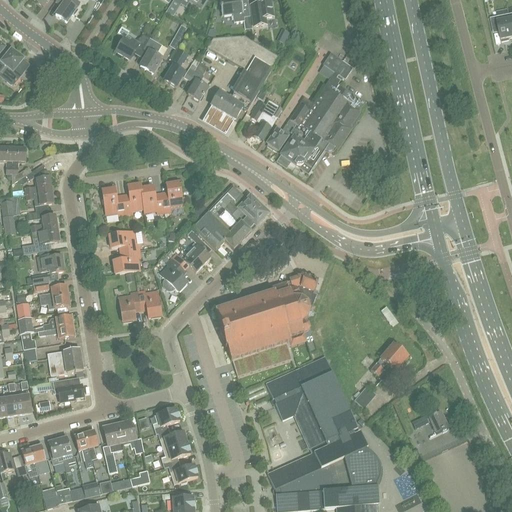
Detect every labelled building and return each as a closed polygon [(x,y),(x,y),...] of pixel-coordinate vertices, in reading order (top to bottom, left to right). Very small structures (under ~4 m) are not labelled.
[(33,0),(43,8),(49,0),(33,0)] [(72,0),(57,0),(56,3),(62,7),(55,17),(67,24),(80,5),(72,0)] [(186,0),(190,2),(200,9),(206,0),(186,0)] [(252,29),(250,18),(247,0),(246,0),(241,1),(240,0),(223,0),(219,1),(222,17),(232,15),(234,24),(244,22),(245,30),(252,29)] [(255,0),(256,5),(250,6),(254,28),(266,26),(265,19),(273,18),(270,0),(255,0)] [(509,40),(511,39),(511,32),(508,16),(490,19),(493,32),(499,31),(501,41),(502,43),(509,41),(509,40)] [(209,31),(208,37),(216,39),(216,31),(209,31)] [(285,46),(290,35),(282,31),(277,42),(285,46)] [(183,36),(178,33),(170,46),(176,49),(181,40),(183,36)] [(143,52),(149,41),(143,37),(134,45),(125,39),(116,54),(130,62),(137,49),(143,52)] [(210,108),(211,108),(234,122),(242,108),(247,112),(268,77),(279,59),(244,39),(212,41),(207,50),(246,74),(230,101),(219,94),(210,108)] [(167,51),(161,48),(149,41),(143,52),(148,55),(140,69),(153,76),(161,61),(167,51)] [(16,83),(20,79),(30,66),(11,52),(10,53),(8,51),(0,61),(0,75),(6,81),(13,87),(16,83)] [(171,67),(168,73),(169,74),(164,82),(175,89),(184,74),(178,71),(186,57),(177,51),(169,66),(171,67)] [(323,66),(334,74),(342,63),(331,55),(323,66)] [(343,63),(342,63),(334,74),(345,82),(353,70),(346,65),(343,63)] [(184,79),(188,82),(194,73),(197,68),(192,65),(184,79)] [(194,73),(188,82),(193,85),(187,96),(199,103),(202,97),(203,98),(208,89),(199,84),(203,78),(194,73)] [(295,127),(289,136),(293,138),(276,163),(284,168),(286,165),(288,167),(291,164),(296,167),(297,168),(298,168),(299,168),(300,168),(301,168),(302,167),(303,166),(303,165),(311,171),(324,152),(327,154),(333,153),(335,150),(337,151),(352,130),(349,128),(365,104),(337,85),(339,82),(332,77),(309,112),(297,128),(295,127)] [(279,108),(269,102),(266,107),(259,103),(257,108),(255,107),(251,113),(252,114),(249,119),(261,126),(253,138),(255,139),(255,140),(258,142),(259,142),(262,143),(282,111),(278,109),(279,108)] [(272,152),(273,150),(277,153),(289,136),(295,127),(297,128),(309,112),(300,106),(289,122),(280,134),(276,131),(266,146),(267,146),(266,148),(272,152)] [(12,186),(13,163),(13,150),(0,149),(0,164),(6,165),(6,176),(12,176),(12,186)] [(12,186),(25,178),(32,174),(29,169),(18,176),(18,165),(25,166),(25,163),(26,163),(26,150),(13,150),(13,163),(12,186)] [(38,177),(35,172),(32,174),(25,178),(28,183),(38,177)] [(48,173),(40,174),(41,181),(35,182),(36,188),(24,190),(25,196),(38,194),(51,192),(49,179),(48,173)] [(168,197),(162,198),(164,214),(172,213),(171,211),(183,210),(179,183),(166,185),(168,197)] [(144,212),(141,189),(140,185),(128,187),(129,199),(123,200),(125,216),(133,215),(133,213),(144,212)] [(158,215),(164,214),(162,198),(155,199),(153,187),(141,189),(144,212),(145,214),(157,212),(158,215)] [(226,194),(208,212),(230,233),(240,223),(241,224),(245,221),(253,213),(260,207),(250,198),(243,205),(240,208),(236,205),(239,202),(243,198),(233,187),(226,194)] [(118,216),(118,217),(125,216),(123,200),(117,201),(115,189),(102,191),(106,218),(118,216)] [(51,192),(38,194),(25,196),(26,202),(33,201),(34,209),(39,208),(53,205),(51,192)] [(12,203),(1,204),(3,218),(14,217),(12,203)] [(207,210),(202,205),(194,213),(199,218),(207,210)] [(230,233),(208,212),(193,228),(192,229),(193,230),(216,252),(225,243),(233,251),(268,215),(260,207),(253,213),(245,221),(241,224),(240,223),(230,233)] [(28,223),(40,221),(39,213),(27,215),(28,223)] [(30,228),(31,234),(57,230),(55,217),(41,219),(42,226),(30,228)] [(13,218),(3,219),(5,238),(16,236),(13,218)] [(57,230),(31,234),(32,240),(37,240),(38,247),(59,244),(57,230)] [(194,250),(189,254),(202,267),(210,259),(201,249),(205,245),(192,232),(187,236),(195,244),(191,248),(194,250)] [(123,247),(124,254),(140,252),(139,244),(137,245),(135,233),(109,237),(111,249),(123,247)] [(139,260),(141,260),(140,252),(124,254),(125,261),(114,262),(115,275),(141,271),(139,260)] [(171,260),(185,273),(189,269),(195,275),(202,267),(189,254),(185,258),(182,255),(179,258),(176,255),(171,260)] [(39,274),(50,272),(50,276),(64,274),(61,258),(51,260),(51,258),(46,258),(46,257),(36,259),(39,274)] [(171,260),(166,265),(168,267),(160,275),(165,281),(163,283),(163,285),(163,287),(163,289),(165,291),(167,292),(168,293),(171,293),(173,292),(175,291),(178,293),(187,284),(181,278),(185,274),(185,273),(171,260)] [(34,286),(50,283),(48,276),(33,278),(34,286)] [(238,379),(292,361),(293,361),(289,348),(291,348),(291,347),(292,348),(298,346),(298,347),(300,346),(300,345),(307,343),(304,335),(308,334),(311,330),(308,321),(311,314),(311,312),(313,309),(315,310),(317,304),(315,303),(317,297),(316,297),(314,295),(319,282),(306,277),(305,277),(302,276),(301,277),(298,278),(297,278),(290,281),(291,284),(288,285),(288,284),(286,284),(287,285),(282,287),(281,286),(279,286),(279,287),(274,289),(274,288),(273,289),(273,290),(268,292),(268,291),(267,292),(267,293),(266,295),(258,298),(258,299),(252,301),(251,300),(250,301),(250,302),(243,304),(243,303),(241,304),(242,305),(235,307),(235,305),(225,308),(226,310),(217,312),(217,311),(215,312),(218,319),(218,320),(219,325),(220,325),(218,326),(218,327),(219,327),(220,330),(219,330),(220,331),(225,344),(224,345),(224,347),(225,346),(226,350),(225,350),(226,351),(228,351),(232,363),(232,364),(233,363),(238,379)] [(35,293),(49,291),(48,284),(33,286),(35,293)] [(41,302),(68,298),(67,287),(52,289),(53,295),(40,297),(41,302)] [(145,292),(137,293),(140,309),(146,308),(148,320),(161,318),(157,292),(146,294),(145,292)] [(140,309),(137,293),(130,294),(131,297),(118,299),(122,324),(135,322),(133,310),(140,309)] [(48,311),(55,310),(70,308),(68,298),(41,302),(42,307),(48,306),(48,311)] [(50,324),(50,327),(44,327),(45,332),(73,328),(71,318),(52,321),(50,324)] [(32,319),(31,319),(26,320),(18,321),(20,336),(21,336),(27,335),(34,334),(32,319)] [(75,338),(73,328),(45,332),(38,334),(39,338),(46,337),(46,338),(59,336),(59,341),(75,338)] [(36,350),(35,341),(28,342),(22,343),(23,352),(36,350)] [(404,353),(402,353),(394,345),(376,366),(377,367),(372,373),(386,386),(409,359),(407,357),(407,355),(404,353)] [(25,364),(26,364),(37,362),(36,350),(23,352),(25,364)] [(83,372),(80,351),(48,356),(51,377),(83,372)] [(376,487),(377,485),(378,484),(379,482),(379,480),(380,478),(380,476),(380,474),(380,473),(380,471),(378,463),(378,461),(377,460),(375,458),(374,457),(373,455),(371,454),(370,453),(368,452),(367,451),(366,450),(368,449),(361,433),(357,435),(356,431),(358,430),(349,410),(325,359),(265,386),(273,402),(274,401),(276,406),(275,406),(282,422),(297,415),(299,420),(296,421),(309,451),(312,450),(314,455),(267,476),(275,492),(276,497),(277,511),(300,511),(338,509),(338,511),(378,511),(378,510),(376,510),(376,506),(379,505),(378,488),(376,488),(376,487)] [(7,374),(8,381),(16,380),(15,373),(7,374)] [(51,384),(53,396),(59,395),(60,404),(75,402),(75,400),(84,399),(82,386),(69,388),(68,381),(51,384)] [(354,402),(364,411),(376,396),(366,388),(354,402)] [(16,399),(19,417),(31,415),(29,397),(16,399)] [(19,417),(16,399),(4,400),(7,418),(19,417)] [(156,437),(158,436),(169,432),(167,427),(180,423),(179,421),(180,421),(179,420),(181,419),(179,413),(177,414),(176,411),(165,414),(164,413),(158,415),(159,416),(154,418),(157,425),(153,426),(156,437)] [(447,432),(446,430),(448,429),(440,414),(434,417),(433,414),(412,424),(415,431),(430,423),(436,436),(442,433),(443,434),(447,432)] [(118,427),(122,445),(129,443),(131,450),(134,449),(136,456),(144,454),(141,440),(136,441),(132,424),(118,427)] [(122,445),(118,427),(104,430),(108,448),(103,449),(109,476),(118,474),(113,454),(123,452),(122,445)] [(169,432),(158,436),(163,453),(187,445),(183,434),(171,438),(169,432)] [(84,436),(91,462),(97,460),(94,449),(98,447),(94,433),(84,436)] [(91,462),(84,436),(74,439),(78,453),(83,452),(86,463),(91,462)] [(57,442),(63,464),(64,464),(67,475),(71,474),(68,465),(75,463),(71,449),(70,449),(67,439),(57,442)] [(63,464),(57,442),(48,445),(51,454),(49,455),(53,467),(63,464)] [(187,446),(187,445),(163,453),(165,459),(161,460),(164,470),(179,466),(178,460),(190,456),(190,454),(191,454),(188,446),(187,446)] [(42,448),(32,450),(38,476),(49,473),(46,461),(45,461),(42,448)] [(38,476),(32,450),(21,453),(28,479),(38,476)] [(0,473),(3,484),(8,482),(6,474),(14,472),(10,456),(8,457),(7,455),(2,456),(1,459),(0,458),(0,473)] [(21,468),(19,458),(13,459),(16,470),(21,468)] [(179,466),(168,469),(170,475),(173,474),(177,487),(199,480),(194,466),(180,470),(179,466)] [(132,488),(138,487),(150,484),(147,473),(139,475),(140,479),(130,481),(132,488)] [(110,483),(100,485),(102,495),(112,492),(110,483)] [(85,500),(100,497),(97,484),(82,487),(82,490),(85,500)] [(69,490),(66,490),(56,493),(59,506),(73,503),(71,496),(70,492),(69,490)] [(82,490),(70,492),(71,496),(73,503),(85,500),(82,490)] [(58,507),(55,498),(43,501),(46,510),(58,507)] [(172,511),(180,511),(195,511),(194,498),(172,499),(172,511)]
